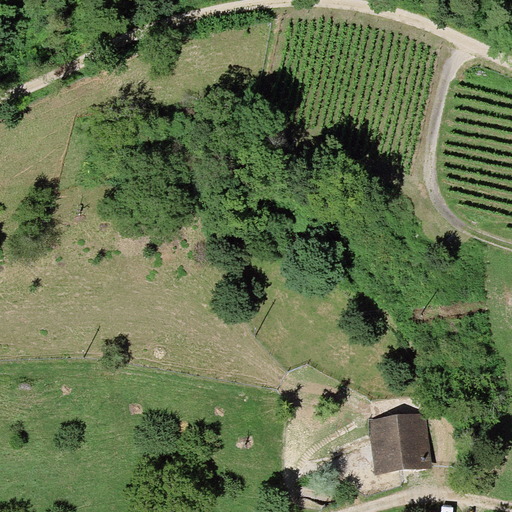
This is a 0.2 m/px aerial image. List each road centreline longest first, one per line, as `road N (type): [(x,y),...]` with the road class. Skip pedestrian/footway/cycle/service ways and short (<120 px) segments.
road 1 (track): [(0,95),(196,13),(277,1)]
road 2 (track): [(511,251),(469,233),(427,186),(437,97),(459,45)]
road 3 (track): [(277,1),(370,9),(511,65)]
